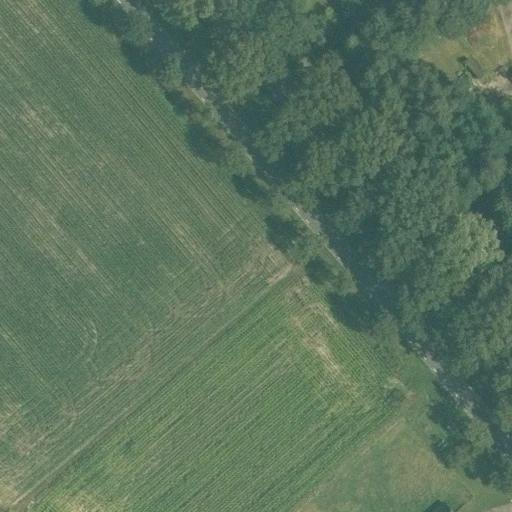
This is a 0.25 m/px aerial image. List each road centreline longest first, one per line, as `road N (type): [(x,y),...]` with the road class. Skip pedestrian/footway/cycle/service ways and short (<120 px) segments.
road 1 (unclassified): [(511,455),(117,0)]
road 2 (primary): [(511,353),(208,0)]
